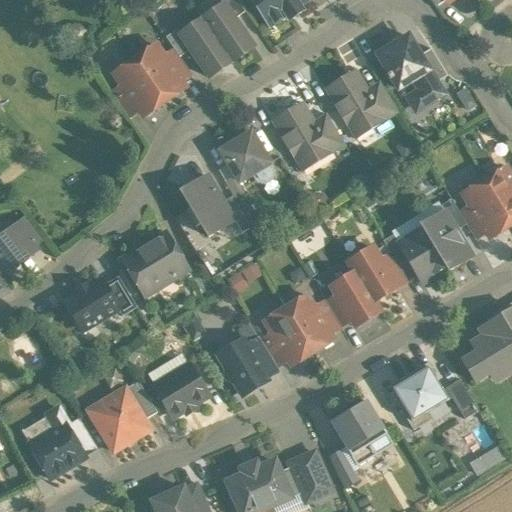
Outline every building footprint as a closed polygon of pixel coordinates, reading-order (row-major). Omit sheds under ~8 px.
[(245,15),(234,0),(225,0),(220,4),(223,8),(224,8),(234,23),(245,15)] [(307,0),(249,0),(269,30),(285,19),(289,24),(303,14),(299,9),(309,2),(308,1),(307,0)] [(443,0),(428,0),(436,10),(445,3),(443,0)] [(223,8),(202,23),(231,66),(253,51),(234,23),(224,8),(223,8)] [(231,66),(202,23),(180,38),(179,38),(190,53),(209,81),(231,66)] [(180,38),(177,33),(166,41),(174,54),(179,60),(190,53),(179,38),(180,38)] [(419,59),(408,40),(377,59),(389,78),(387,79),(390,83),(391,82),(398,93),(413,84),(419,94),(417,95),(425,109),(443,98),(436,86),(419,59)] [(164,61),(155,49),(135,63),(164,106),(185,92),(180,85),(164,61)] [(431,52),(419,59),(436,86),(447,79),(431,52)] [(179,60),(174,54),(164,61),(180,85),(191,78),(179,60)] [(164,106),(135,63),(114,77),(122,89),(139,113),(144,120),(164,106)] [(359,79),(349,85),(346,80),(325,93),(355,142),(385,124),(381,119),(382,119),(367,93),(359,79)] [(379,86),(367,93),(382,119),(381,119),(385,124),(398,116),(379,86)] [(139,113),(122,89),(112,97),(128,121),(139,113)] [(306,111),(296,117),(293,112),(272,125),(302,174),(331,157),(327,150),(328,149),(314,125),(306,111)] [(345,148),(326,118),(314,125),(328,149),(327,150),(331,157),(345,148)] [(251,136),(220,155),(234,177),(234,178),(239,185),(252,177),(269,167),(251,136)] [(269,167),(252,177),(257,185),(265,187),(271,182),(273,175),(269,167)] [(511,180),(505,170),(485,183),(484,183),(511,228),(511,227),(511,180)] [(480,176),(459,189),(463,196),(484,183),(485,183),(480,176)] [(234,177),(224,184),(233,199),(236,204),(246,198),(239,186),(239,185),(234,178),(234,177)] [(223,205),(207,179),(181,195),(191,210),(186,213),(195,229),(200,226),(208,240),(234,224),(223,205)] [(484,183),(463,196),(470,209),(486,234),(490,241),(511,228),(484,183)] [(233,199),(223,205),(234,224),(241,236),(251,230),(237,205),(236,204),(233,199)] [(459,215),(451,202),(441,208),(444,214),(455,232),(466,226),(459,215)] [(470,209),(459,215),(466,226),(475,241),(486,234),(470,209)] [(455,232),(444,214),(422,228),(423,231),(424,230),(448,270),(447,270),(449,273),(471,259),(455,232)] [(27,220),(15,229),(31,250),(32,249),(43,241),(27,220)] [(15,229),(0,241),(0,274),(3,279),(35,254),(32,249),(31,250),(15,229)] [(448,270),(424,230),(423,231),(398,246),(407,261),(422,285),(447,270),(448,270)] [(166,236),(122,263),(144,299),(188,273),(166,236)] [(407,261),(398,246),(393,237),(383,243),(390,256),(397,268),(407,261)] [(380,262),(372,250),(348,265),(354,275),(355,274),(373,304),(397,290),(396,289),(380,262)] [(397,268),(390,256),(380,262),(396,289),(406,283),(397,268)] [(0,291),(8,285),(3,280),(3,279),(0,274),(0,291)] [(373,304),(355,274),(354,275),(331,289),(336,297),(351,322),(355,329),(380,314),(373,304)] [(136,310),(118,280),(105,288),(118,311),(122,318),(136,310)] [(102,284),(66,306),(82,333),(118,311),(105,288),(102,284)] [(336,297),(325,304),(341,329),(351,322),(336,297)] [(314,310),(307,298),(285,311),(312,355),(334,342),(314,310)] [(341,329),(325,304),(314,310),(330,335),(341,329)] [(511,310),(486,327),(490,333),(470,345),(475,354),(462,363),(475,384),(489,376),(493,381),(498,383),(511,374),(511,310)] [(291,368),(312,355),(285,311),(264,324),(272,336),(287,361),(291,368)] [(287,361),(272,336),(261,343),(276,368),(287,361)] [(261,343),(259,340),(246,348),(266,381),(279,373),(261,343)] [(246,348),(243,342),(218,357),(226,372),(225,377),(228,382),(234,384),(242,398),(267,383),(266,381),(246,348)] [(428,365),(410,375),(412,379),(428,369),(434,380),(436,379),(428,365)] [(207,398),(189,367),(154,388),(173,419),(207,398)] [(412,379),(392,391),(400,405),(412,424),(427,415),(448,402),(442,392),(434,380),(428,369),(412,379)] [(460,382),(446,390),(451,400),(464,421),(478,413),(460,382)] [(138,383),(125,391),(144,422),(156,414),(138,383)] [(446,390),(442,392),(448,402),(451,400),(446,390)] [(125,391),(88,413),(113,454),(150,432),(144,422),(125,391)] [(387,437),(366,403),(330,424),(351,459),(370,447),(387,437)] [(427,415),(412,424),(400,405),(397,407),(413,432),(431,421),(427,415)] [(70,429),(58,410),(21,433),(29,447),(50,481),(85,460),(84,458),(67,431),(70,429)] [(70,429),(67,431),(84,458),(96,450),(80,423),(70,429)] [(471,458),(476,472),(507,460),(502,446),(471,458)] [(370,447),(351,459),(357,468),(376,457),(370,447)] [(314,454),(289,465),(291,469),(302,495),(306,504),(331,493),(314,454)] [(274,463),(258,470),(255,465),(241,471),(243,477),(227,484),(239,511),(262,511),(290,500),(279,474),(274,463)] [(353,466),(338,475),(356,507),(371,498),(353,466)] [(291,469),(279,474),(290,500),(302,495),(291,469)] [(208,511),(197,485),(184,491),(193,511),(208,511)] [(183,489),(151,503),(155,511),(193,511),(184,491),(183,489)]
